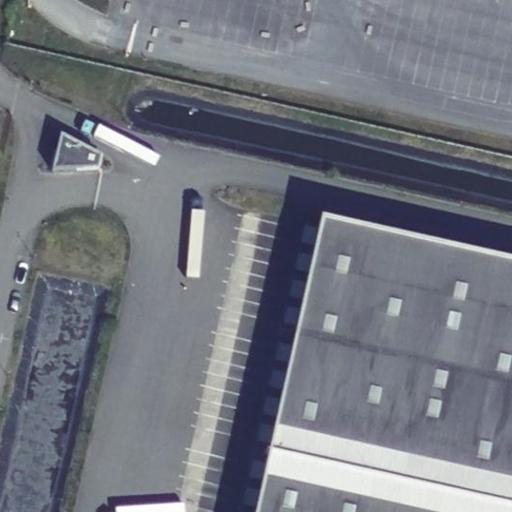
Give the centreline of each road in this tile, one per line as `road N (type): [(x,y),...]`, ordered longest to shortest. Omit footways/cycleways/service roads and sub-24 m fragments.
road 1 (unknown): [(511,129),(213,63),(151,31),(137,0)]
road 2 (unknown): [(171,215),(22,179)]
